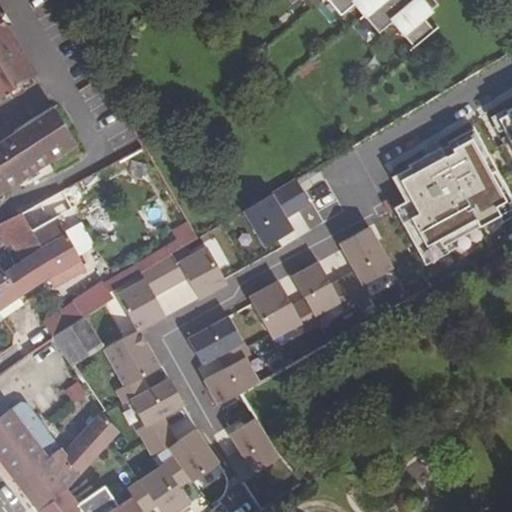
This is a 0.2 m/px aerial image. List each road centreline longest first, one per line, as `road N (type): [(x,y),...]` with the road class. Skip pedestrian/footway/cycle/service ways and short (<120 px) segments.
road 1 (residential): [(224,511),(246,495),(166,329),(329,224),(353,169),(511,74)]
road 2 (unknown): [(0,215),(84,168),(94,147),(11,0)]
